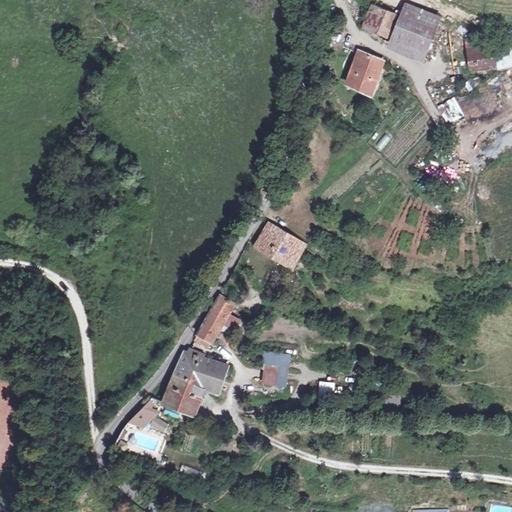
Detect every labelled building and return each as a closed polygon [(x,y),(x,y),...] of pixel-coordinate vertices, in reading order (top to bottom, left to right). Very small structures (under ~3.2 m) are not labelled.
[(373,0),(363,26),(393,38),(390,44),(426,58),(443,14),(407,0),(402,11),(373,0)] [(511,28),(464,38),(471,70),(501,64),(500,57),(511,54),(511,28)] [(347,87),(373,97),(387,61),(361,52),(347,87)] [(511,69),(491,79),(499,95),(511,88),(511,69)] [(459,87),(462,95),(473,91),(470,83),(459,87)] [(456,95),(441,102),(451,121),(466,113),(456,95)] [(381,150),(391,140),(386,135),(376,146),(381,150)] [(255,246),(295,269),(310,242),(271,219),(255,246)] [(199,334),(214,342),(235,303),(220,294),(199,334)] [(192,347),(189,353),(207,359),(209,354),(192,347)] [(207,359),(189,353),(185,352),(166,405),(197,413),(207,386),(222,391),(229,366),(207,359)] [(290,390),(290,354),(264,353),(263,389),(290,390)] [(335,400),(337,384),(321,383),(319,399),(335,400)] [(401,413),(401,399),(383,399),(383,412),(401,413)] [(111,455),(119,459),(122,453),(115,448),(111,455)]
